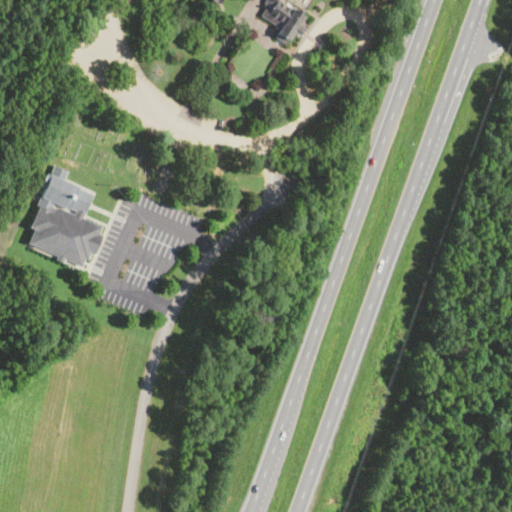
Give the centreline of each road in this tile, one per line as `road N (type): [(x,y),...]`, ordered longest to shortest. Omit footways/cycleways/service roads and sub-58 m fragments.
road 1 (trunk): [(295,511),(479,0)]
road 2 (trunk): [(432,0),(253,511)]
road 3 (residential): [(129,511),(147,386),(178,301),(213,253),(269,201)]
